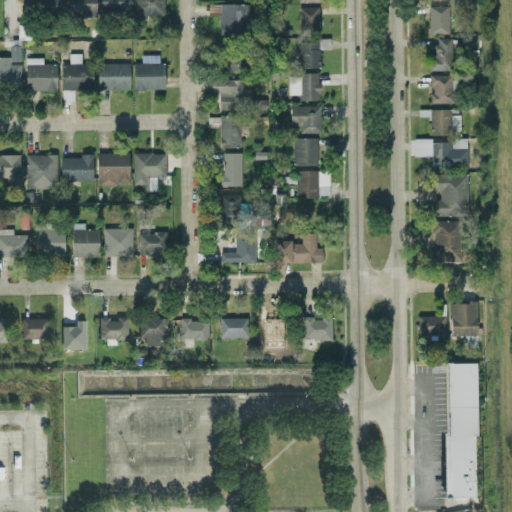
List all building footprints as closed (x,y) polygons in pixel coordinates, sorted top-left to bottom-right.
[(62,0),(36,0),(36,11),(62,11),(62,0)] [(95,0),(67,0),(67,14),(95,15),(95,0)] [(99,0),(99,12),(130,11),(129,0),(99,0)] [(162,0),(134,0),(134,15),(162,15),(162,0)] [(247,4),(218,4),(218,34),(243,35),(243,17),(247,17),(247,4)] [(447,33),(447,5),(427,6),(428,33),(447,33)] [(297,7),(298,32),(318,31),(317,6),(297,7)] [(17,37),(29,36),(28,26),(16,27),(17,37)] [(450,38),(430,38),(430,70),(450,70),(450,38)] [(298,41),(298,67),(318,67),(318,48),(325,49),(325,41),(298,41)] [(0,90),(19,90),(19,46),(9,46),(8,57),(0,56),(0,90)] [(80,53),(68,53),(68,63),(60,64),(60,103),(70,103),(70,89),(92,88),(91,63),(80,64),(80,53)] [(163,89),(162,62),(158,62),(157,54),(140,55),(140,63),(131,63),(132,90),(163,89)] [(242,56),(222,56),(221,72),(242,72),(242,56)] [(55,91),(55,64),(41,63),(41,58),(25,58),(24,91),(55,91)] [(128,89),(128,63),(96,63),(96,90),(128,89)] [(287,94),(298,94),(298,100),(317,100),(317,73),(287,74),(287,94)] [(429,103),(454,103),(453,76),(429,76),(429,103)] [(241,78),(209,79),(210,93),(217,93),(217,110),(242,109),(241,78)] [(319,105),(289,106),(289,124),(298,124),(298,133),(319,133),(319,105)] [(459,134),(458,109),(428,109),(429,135),(459,134)] [(238,147),(238,131),(238,116),(218,116),(218,147),(238,147)] [(316,138),(292,137),(291,165),(316,165),(316,138)] [(412,156),(429,156),(430,168),(466,167),(465,138),(449,139),(449,141),(431,142),(431,138),(412,138),(412,156)] [(96,185),(128,184),(127,152),(95,153),(96,185)] [(131,153),(132,185),(145,185),(145,191),(155,190),(155,176),(165,176),(164,152),(131,153)] [(220,186),(239,186),(240,153),(220,152),(220,186)] [(55,155),(25,154),(24,188),(55,189),(55,155)] [(17,156),(0,155),(0,177),(5,178),(5,182),(17,182),(17,156)] [(59,156),(59,181),(91,181),(91,155),(59,156)] [(328,197),(328,170),(295,171),(295,198),(328,197)] [(465,216),(466,174),(433,174),(433,215),(465,216)] [(239,194),(218,194),(219,218),(249,217),(249,203),(239,203),(239,194)] [(459,261),(460,220),(433,220),(432,261),(459,261)] [(83,229),(83,223),(70,223),(71,257),(97,256),(97,228),(83,229)] [(33,255),(63,254),(63,225),(33,226),(33,255)] [(25,234),(11,235),(11,228),(0,228),(0,255),(26,255),(25,234)] [(101,228),(102,256),(132,255),(131,228),(101,228)] [(137,253),(164,254),(165,230),(138,230),(137,253)] [(276,261),(320,262),(320,247),(314,247),(314,233),(299,232),(299,241),(276,241),(276,261)] [(221,251),(221,262),(254,261),(254,234),(233,234),(233,251),(221,251)] [(475,335),(475,302),(449,302),(448,335),(475,335)] [(443,315),(415,316),(416,336),(444,335),(443,315)] [(246,318),(218,317),(218,337),(245,337),(246,318)] [(258,318),(258,337),(277,337),(276,317),(258,318)] [(330,317),(300,317),(299,338),(330,339),(330,317)] [(166,318),(140,318),(141,336),(146,336),(146,347),(167,347),(166,318)] [(49,340),(49,320),(23,319),(23,340),(49,340)] [(128,319),(100,319),(99,340),(128,340),(128,319)] [(179,340),(188,340),(188,341),(207,341),(206,319),(179,319),(179,340)] [(11,320),(0,320),(0,344),(12,344),(11,320)] [(62,341),(84,340),(84,320),(61,320),(62,341)] [(446,499),(476,498),(475,363),(445,363),(446,499)]
